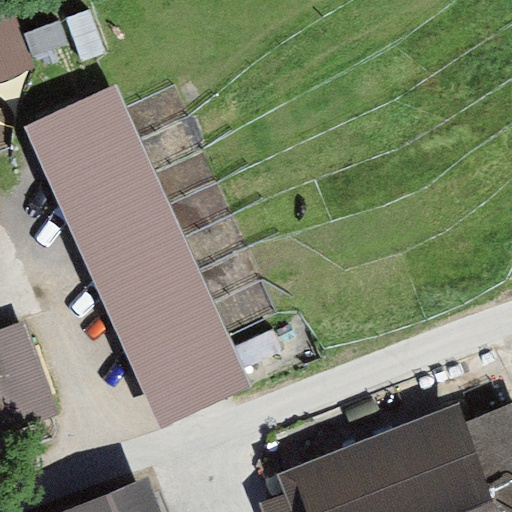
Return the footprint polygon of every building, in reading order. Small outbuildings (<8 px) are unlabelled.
[(13,4),(0,9),(0,76),(36,61),(13,4)] [(116,79),(27,119),(165,418),(254,377),(116,79)] [(27,316),(0,325),(0,381),(10,408),(14,426),(61,409),(27,316)] [(0,411),(10,408),(0,381),(0,411)] [(501,511),(456,398),(276,468),(284,489),(258,499),(263,511),(501,511)] [(167,511),(149,467),(39,511),(167,511)]
